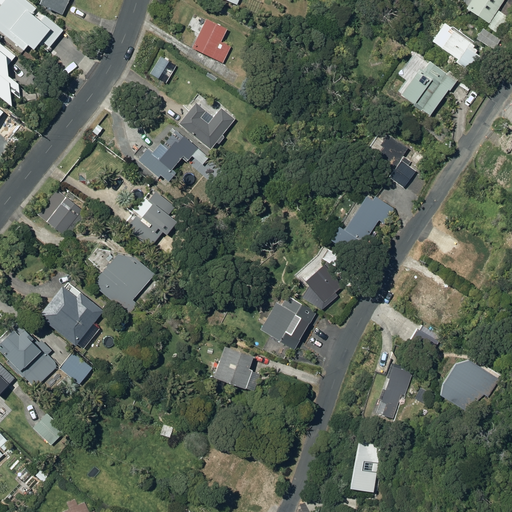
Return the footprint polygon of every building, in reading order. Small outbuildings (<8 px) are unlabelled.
[(44,19),(34,11),(38,6),(31,0),(2,0),(0,3),(0,28),(7,34),(6,35),(26,50),(32,43),(36,46),(39,41),(50,50),(63,34),(61,32),(64,28),(47,15),(44,19)] [(40,0),(38,4),(61,16),(69,0),(40,0)] [(488,24),(486,27),(498,35),(509,18),(497,10),(504,0),(470,0),(465,9),(488,24)] [(199,32),(191,49),(222,64),(230,47),(220,42),(226,30),(205,20),(202,27),(200,26),(198,31),(199,32)] [(431,42),(457,60),(455,63),(469,73),(481,57),(475,54),(477,51),(473,48),(474,47),(443,25),(431,42)] [(482,29),(475,39),(494,51),(500,41),(482,29)] [(0,98),(10,107),(9,91),(18,99),(17,85),(6,77),(5,69),(10,63),(11,63),(17,56),(0,43),(0,98)] [(419,69),(399,96),(420,112),(421,110),(429,116),(448,91),(449,92),(458,79),(448,72),(446,75),(428,62),(422,71),(419,69)] [(194,103),(177,125),(209,150),(215,143),(218,145),(223,138),(221,136),(234,119),(220,108),(212,118),(194,103)] [(0,136),(5,141),(18,123),(0,109),(0,136)] [(202,165),(208,158),(175,130),(162,146),(159,144),(151,154),(146,150),(137,162),(157,178),(159,176),(167,183),(175,174),(171,170),(181,158),(186,163),(191,156),(202,165)] [(364,154),(391,173),(387,178),(404,189),(415,172),(408,167),(411,162),(402,157),(408,149),(380,130),(364,154)] [(253,150),(247,162),(254,166),(260,153),(253,150)] [(511,150),(494,180),(511,190),(511,150)] [(79,221),(76,218),(81,211),(56,191),(37,216),(62,235),(63,234),(67,237),(79,221)] [(164,235),(175,222),(173,220),(165,214),(171,206),(155,193),(148,201),(152,204),(139,220),(151,230),(155,226),(163,233),(163,234),(164,235)] [(384,225),(394,209),(374,197),(371,202),(365,198),(344,231),(335,226),(326,240),(361,262),(370,247),(364,243),(378,221),(384,225)] [(144,240),(150,232),(139,223),(137,221),(135,219),(128,227),(144,240)] [(487,252),(493,243),(464,224),(455,238),(459,241),(447,259),(457,265),(452,272),(479,289),(488,275),(479,270),(490,253),(487,252)] [(147,282),(114,256),(91,286),(128,316),(136,305),(131,301),(147,282)] [(334,293),(341,287),(318,261),(299,278),(310,291),(306,295),(320,311),(337,296),(334,293)] [(60,287),(36,318),(74,347),(76,345),(83,350),(99,330),(92,325),(102,312),(79,294),(75,299),(60,287)] [(457,305),(425,288),(413,310),(445,327),(457,305)] [(298,342),(297,341),(308,324),(309,325),(315,314),(289,297),(282,308),(275,303),(258,331),(291,352),(298,342)] [(132,313),(126,321),(132,325),(134,322),(133,321),(137,316),(132,313)] [(13,334),(17,338),(16,340),(15,339),(7,347),(10,350),(3,358),(7,361),(5,364),(22,379),(23,377),(31,384),(51,362),(45,357),(51,351),(40,341),(38,343),(30,337),(27,341),(27,336),(18,329),(13,334)] [(252,358),(222,347),(211,379),(212,380),(210,387),(221,391),(223,384),(243,391),(244,390),(252,393),(259,376),(250,373),(251,371),(248,370),(252,358)] [(71,352),(58,369),(78,385),(86,376),(91,381),(97,373),(71,352)] [(441,390),(468,412),(498,377),(473,355),(460,359),(445,377),(441,390)] [(385,405),(381,417),(392,420),(399,399),(403,400),(412,374),(392,367),(380,403),(385,405)] [(420,388),(415,399),(423,404),(429,393),(420,388)] [(32,429),(50,446),(64,431),(46,414),(32,429)] [(159,433),(170,438),(173,429),(163,425),(159,433)] [(356,443),(348,491),(372,495),(380,448),(356,443)] [(280,472),(221,446),(204,487),(243,504),(250,488),(254,489),(257,483),(273,490),(280,472)]
